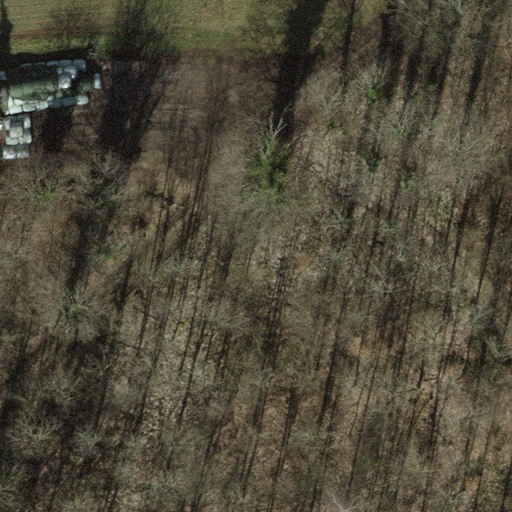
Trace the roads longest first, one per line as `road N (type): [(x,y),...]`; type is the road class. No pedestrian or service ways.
road 1 (track): [(0,423),(98,315),(425,0)]
road 2 (track): [(292,130),(448,241),(511,343)]
